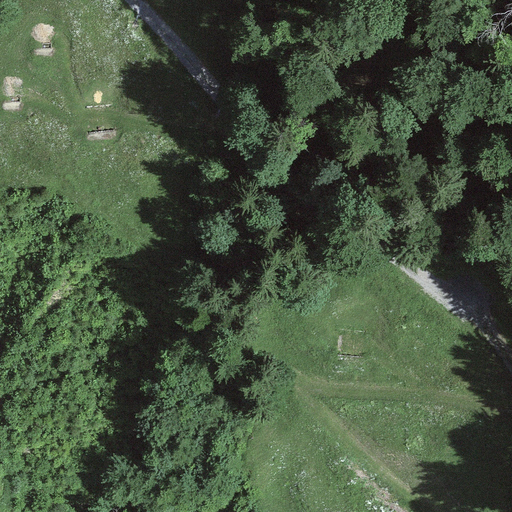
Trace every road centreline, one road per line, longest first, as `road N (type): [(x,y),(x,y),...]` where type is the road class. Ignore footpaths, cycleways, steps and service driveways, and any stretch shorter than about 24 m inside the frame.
road 1 (track): [(134,0),(285,176),(472,311),(511,366)]
road 2 (track): [(511,419),(432,397),(308,380),(300,386),(319,411)]
